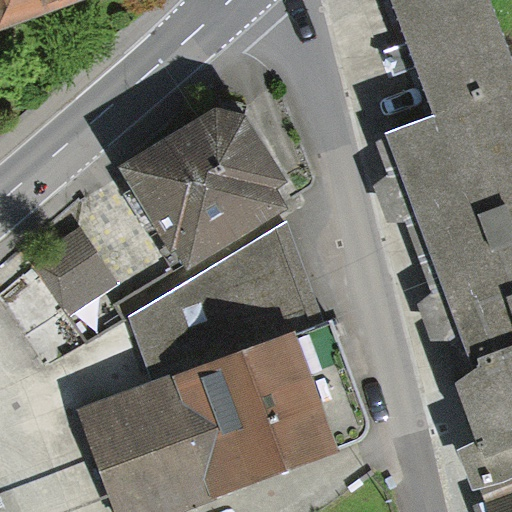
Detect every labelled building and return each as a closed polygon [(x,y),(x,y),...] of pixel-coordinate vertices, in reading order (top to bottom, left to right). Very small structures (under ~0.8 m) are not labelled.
[(0,0),(0,38),(105,0),(0,0)] [(456,445),(474,490),(511,475),(511,90),(477,0),(394,0),(387,3),(435,128),(385,147),(470,366),(449,374),(474,438),(456,445)] [(131,187),(195,281),(286,220),(277,206),(291,197),(237,116),(131,187)] [(158,397),(329,338),(289,228),(131,325),(158,397)] [(111,302),(73,245),(33,272),(71,328),(111,302)] [(81,423),(111,511),(197,511),(377,451),(337,336),(329,338),(158,397),(81,423)]
